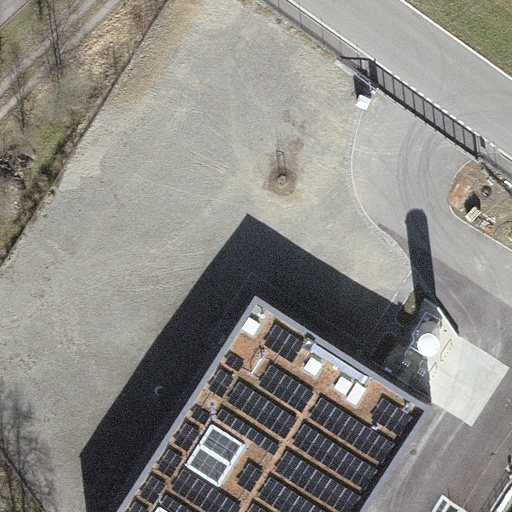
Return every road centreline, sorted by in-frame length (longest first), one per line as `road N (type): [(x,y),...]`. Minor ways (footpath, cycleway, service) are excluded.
road 1 (unclassified): [(347,0),(511,118)]
road 2 (track): [(105,0),(0,106)]
